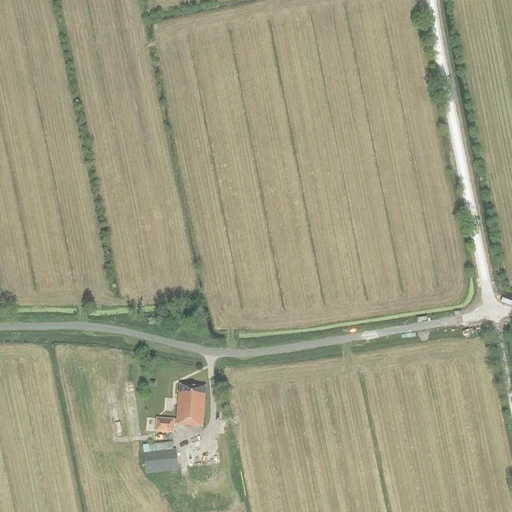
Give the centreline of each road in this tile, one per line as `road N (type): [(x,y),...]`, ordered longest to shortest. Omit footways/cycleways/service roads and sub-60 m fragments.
road 1 (unclassified): [(0,327),(101,327),(251,353),(491,315)]
road 2 (unclassified): [(491,315),(430,0)]
